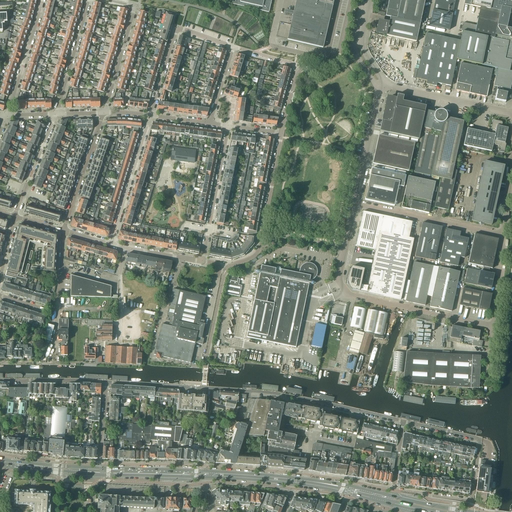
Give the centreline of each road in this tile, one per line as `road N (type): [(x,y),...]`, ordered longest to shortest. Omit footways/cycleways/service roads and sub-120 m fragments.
road 1 (residential): [(404,421),(266,392),(105,382)]
road 2 (residential): [(404,421),(477,438),(471,501),(393,490)]
road 3 (unclassified): [(494,326),(349,294),(338,278),(345,247)]
road 4 (unclassified): [(339,0),(321,57),(273,46),(280,0)]
road 5 (unclassified): [(504,234),(355,202)]
road 6 (residential): [(203,262),(229,126)]
road 7 (residential): [(109,244),(150,115)]
road 8 (unclassified): [(511,113),(379,85)]
road 9 (residential): [(281,133),(296,67),(233,47)]
road 10 (residential): [(105,112),(133,9),(114,0)]
road 11 (residential): [(65,231),(105,112)]
road 12 (residential): [(6,115),(42,0)]
